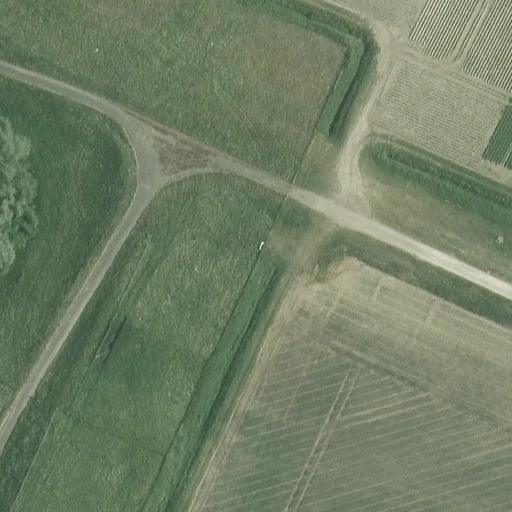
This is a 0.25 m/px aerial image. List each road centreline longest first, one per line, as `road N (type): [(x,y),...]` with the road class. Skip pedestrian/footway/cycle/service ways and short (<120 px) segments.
road 1 (unclassified): [(0,445),(171,145)]
road 2 (unclassified): [(171,145),(98,104),(0,69)]
road 3 (unclassified): [(287,190),(171,145)]
